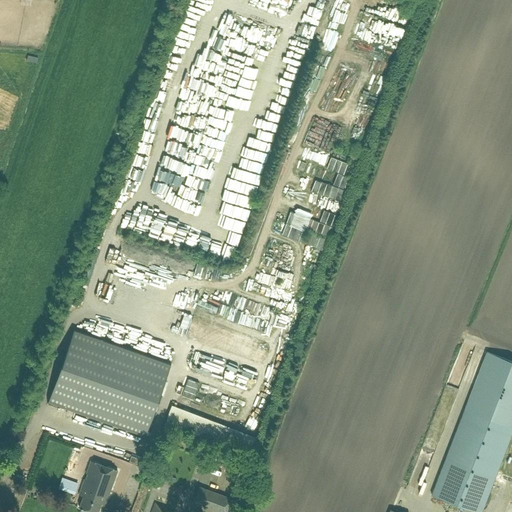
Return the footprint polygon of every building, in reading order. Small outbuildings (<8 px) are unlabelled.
[(313,26),(317,17),(303,12),(299,21),(313,26)] [(254,43),(249,54),(255,56),(260,46),(254,43)] [(164,64),(178,68),(183,52),(169,48),(164,64)] [(208,55),(216,59),(219,53),(211,49),(208,55)] [(226,62),(228,55),(222,53),(220,60),(226,62)] [(27,56),(25,65),(35,67),(37,57),(27,56)] [(241,69),(243,65),(232,61),(230,65),(241,69)] [(153,94),(170,98),(173,88),(175,89),(180,70),(162,65),(160,73),(159,73),(153,94)] [(314,76),(309,84),(317,89),(323,81),(314,76)] [(190,89),(202,92),(205,80),(193,77),(190,89)] [(208,109),(226,116),(229,108),(227,107),(235,85),(219,79),(208,109)] [(245,90),(243,97),(260,103),(262,96),(245,90)] [(266,90),(266,97),(285,98),(286,92),(266,90)] [(177,120),(187,123),(191,110),(189,109),(190,106),(199,109),(202,95),(194,92),(191,102),(184,100),(182,108),(180,107),(177,120)] [(151,93),(149,103),(158,106),(161,96),(151,93)] [(263,97),(262,104),(281,107),(282,101),(263,97)] [(273,128),(279,110),(253,102),(250,112),(239,109),(236,117),(244,120),(238,138),(253,143),(256,134),(253,132),(256,122),(259,123),(256,132),(270,136),(273,128)] [(143,164),(146,149),(153,150),(163,108),(146,104),(135,148),(137,148),(134,162),(143,164)] [(206,118),(221,125),(225,119),(209,111),(206,118)] [(203,126),(203,115),(195,114),(194,125),(203,126)] [(179,123),(173,135),(186,140),(189,134),(196,138),(199,132),(179,123)] [(207,123),(206,130),(226,135),(227,129),(214,126),(214,124),(207,123)] [(202,130),(199,139),(200,139),(197,149),(223,157),(229,140),(202,130)] [(258,135),(256,144),(268,146),(269,137),(258,135)] [(154,196),(194,209),(198,198),(202,200),(213,170),(210,169),(207,179),(202,177),(196,175),(189,196),(170,189),(171,187),(174,187),(181,166),(185,168),(187,162),(181,160),(183,155),(188,157),(189,156),(198,159),(198,160),(213,165),(216,157),(167,140),(159,164),(167,167),(162,183),(159,182),(154,196)] [(255,155),(257,156),(254,166),(258,167),(260,156),(263,156),(265,147),(244,143),(243,145),(239,144),(235,161),(253,165),(255,155)] [(228,185),(226,197),(252,202),(254,193),(245,191),(245,189),(233,187),(234,185),(254,189),(258,167),(228,162),(224,184),(228,185)] [(139,178),(141,166),(131,164),(130,177),(139,178)] [(207,175),(209,166),(197,164),(195,172),(207,175)] [(185,181),(193,182),(194,172),(186,171),(185,181)] [(127,179),(123,192),(132,195),(136,181),(127,179)] [(183,192),(188,194),(191,183),(185,182),(183,192)] [(112,207),(117,209),(122,196),(116,194),(112,207)] [(245,217),(249,205),(226,198),(222,210),(231,213),(224,236),(219,234),(214,250),(230,255),(243,216),(245,217)] [(132,225),(134,219),(124,216),(122,223),(132,225)] [(189,226),(165,220),(162,233),(185,238),(189,226)] [(292,238),(322,247),(326,234),(296,225),(292,238)] [(188,242),(202,244),(203,233),(189,232),(188,242)] [(293,246),(292,237),(285,238),(286,247),(293,246)] [(105,259),(116,263),(120,249),(110,245),(105,259)] [(278,266),(275,273),(287,277),(289,270),(278,266)] [(200,297),(212,300),(213,294),(230,299),(231,293),(204,285),(200,297)] [(188,305),(196,307),(199,290),(191,288),(188,305)] [(237,295),(234,306),(223,304),(220,315),(231,318),(233,308),(244,310),(247,297),(237,295)] [(256,302),(252,314),(265,318),(265,319),(270,321),(266,334),(271,335),(279,309),(256,302)] [(171,321),(179,324),(183,313),(175,310),(171,321)] [(241,313),(238,323),(258,329),(261,319),(241,313)] [(203,339),(205,328),(192,326),(191,332),(179,331),(179,335),(191,337),(190,341),(197,342),(198,339),(203,339)] [(171,362),(74,328),(47,403),(144,438),(171,362)] [(237,331),(232,344),(241,347),(247,335),(237,331)] [(217,334),(214,341),(227,347),(230,340),(217,334)] [(431,495),(475,511),(480,511),(511,431),(511,360),(486,351),(431,495)] [(180,387),(189,390),(191,381),(182,379),(180,387)] [(211,427),(214,419),(172,402),(169,410),(211,427)] [(108,496),(117,470),(91,461),(87,473),(88,474),(86,479),(85,479),(79,494),(83,496),(79,507),(91,511),(97,511),(101,502),(104,503),(107,496),(108,496)] [(156,467),(152,479),(161,483),(166,471),(156,467)] [(199,487),(193,502),(220,511),(226,511),(231,499),(199,487)] [(173,511),(174,510),(155,503),(151,511),(173,511)]
